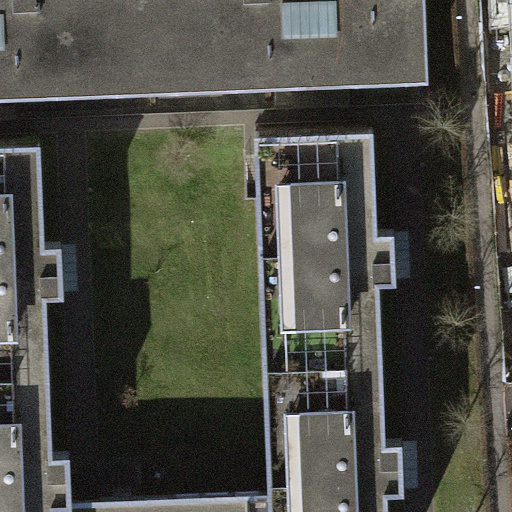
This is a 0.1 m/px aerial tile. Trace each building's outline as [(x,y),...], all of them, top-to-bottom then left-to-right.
[(0,0),(0,86),(416,72),(413,0),(0,0)] [(511,0),(499,0),(500,15),(511,14),(511,0)] [(247,131),(260,489),(260,511),(380,511),(366,126),(247,131)] [(0,511),(47,511),(47,497),(34,140),(0,140),(0,511)] [(145,493),(47,497),(47,511),(260,511),(260,489),(145,493)]
